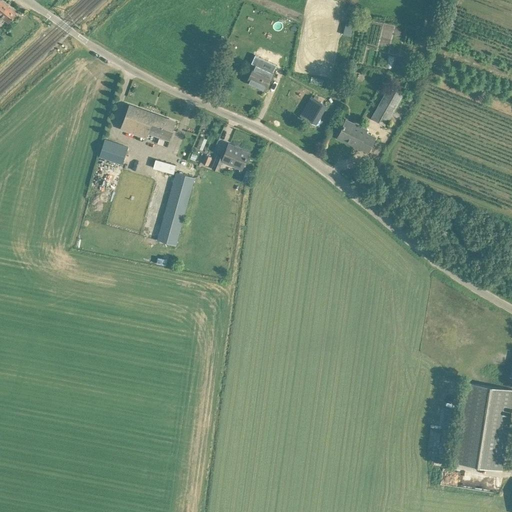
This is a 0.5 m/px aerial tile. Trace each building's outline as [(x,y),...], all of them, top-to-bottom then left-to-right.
[(0,0),(0,21),(2,23),(4,20),(8,23),(16,13),(0,0)] [(263,59),(255,55),(251,64),(255,65),(247,82),(258,86),(257,87),(265,90),(273,73),(259,67),(263,59)] [(403,95),(394,90),(389,87),(371,118),(385,126),(403,95)] [(311,97),(305,107),(300,116),(316,125),(327,106),(311,97)] [(176,122),(166,119),(130,105),(121,129),(146,137),(148,132),(170,140),(176,122)] [(368,152),(375,137),(365,133),(367,130),(346,120),(338,138),(355,146),(355,145),(358,146),(357,147),(368,152)] [(201,137),(197,148),(202,150),(207,139),(201,137)] [(123,164),(128,147),(105,140),(99,157),(123,164)] [(242,169),(244,162),(248,153),(235,148),(236,147),(229,144),(224,156),(218,153),(212,168),(219,171),(223,161),(242,169)] [(181,163),(184,155),(164,148),(161,157),(181,163)] [(206,155),(202,163),(208,165),(211,157),(206,155)] [(156,161),(154,168),(173,172),(175,165),(156,161)] [(250,181),(253,172),(247,170),(243,181),(250,181)] [(142,222),(154,180),(122,171),(115,194),(132,199),(126,217),(142,222)] [(176,173),(157,240),(176,245),(195,178),(176,173)] [(511,390),(466,383),(454,463),(502,470),(511,407),(511,390)] [(454,409),(453,401),(445,401),(445,410),(454,409)] [(445,410),(444,427),(454,427),(455,410),(445,410)]
